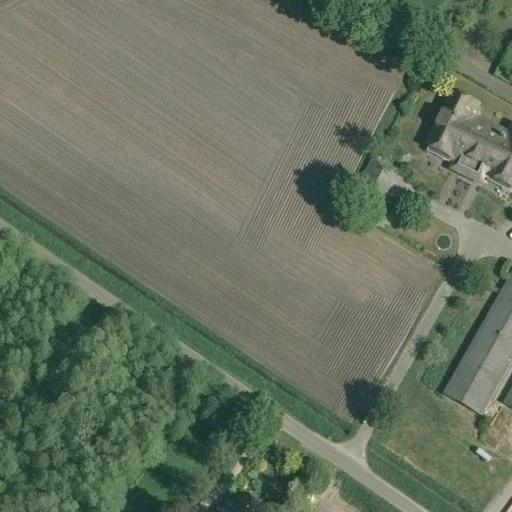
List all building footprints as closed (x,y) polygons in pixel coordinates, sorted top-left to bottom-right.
[(468,173),(490,127),(473,118),(479,106),(454,94),(428,148),(438,153),(436,157),(449,164),(451,159),(456,162),(454,166),(468,173)] [(511,129),(509,136),(491,127),(469,173),(483,180),(485,176),(490,179),(488,183),(501,189),(503,185),(511,189),(511,129)] [(388,195),(399,173),(372,159),(361,182),(388,195)] [(511,277),(445,395),(482,416),(511,362),(511,277)] [(235,508),(229,503),(222,511),(264,511),(242,497),(235,508)]
